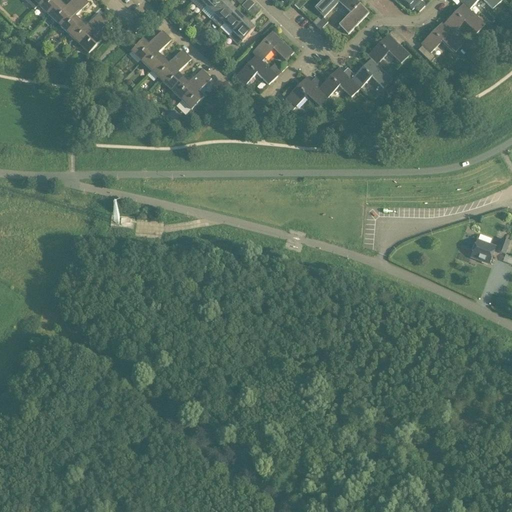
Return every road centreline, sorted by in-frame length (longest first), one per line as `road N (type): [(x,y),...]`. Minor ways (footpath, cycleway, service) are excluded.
road 1 (unclassified): [(511,328),(375,263),(296,238),(53,179),(0,174)]
road 2 (residential): [(215,74),(157,16),(134,24),(110,0)]
